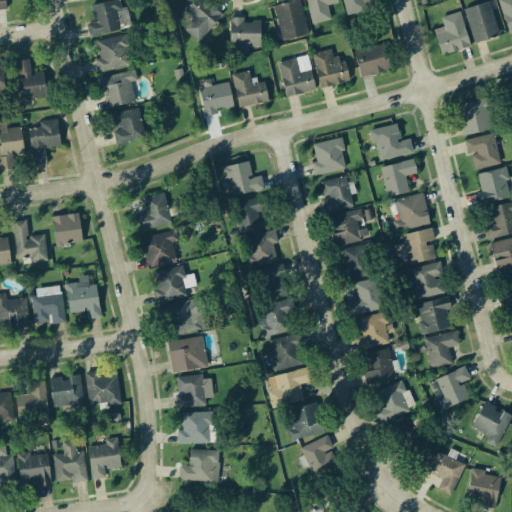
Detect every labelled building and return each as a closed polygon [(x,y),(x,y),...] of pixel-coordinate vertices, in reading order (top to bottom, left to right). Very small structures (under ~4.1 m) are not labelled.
[(85,24),(88,37),(119,30),(114,11),(121,9),(118,0),(109,0),(90,5),(94,22),(85,24)] [(193,0),(184,10),(192,18),(183,29),(197,42),(220,16),(202,0),(193,0)] [(306,36),(302,0),(274,4),(279,39),(306,36)] [(330,19),(327,5),(337,2),(336,0),(305,0),(311,24),(330,19)] [(363,11),(360,0),(342,0),(346,15),(363,11)] [(511,31),(511,0),(497,0),(508,33),(511,31)] [(497,37),(490,2),(464,7),(471,42),(497,37)] [(440,17),(443,26),(433,30),(441,55),(470,45),(459,11),(440,17)] [(243,17),(229,17),(229,52),(248,52),(247,46),(260,46),(259,21),(243,21),(243,17)] [(97,72),(129,65),(122,35),(95,41),(99,58),(94,59),(97,72)] [(354,49),(358,75),(387,71),(384,45),(354,49)] [(310,54),(320,89),(348,81),(341,55),(332,57),(329,48),(310,54)] [(285,97),(315,90),(306,55),(277,62),(285,97)] [(19,100),(45,98),(42,72),(30,73),(29,59),(15,60),(19,100)] [(135,101),(129,82),(136,80),(133,69),(99,78),(107,109),(135,101)] [(237,107),(267,102),(264,82),(250,84),(248,71),(232,74),(237,107)] [(198,88),(204,116),(217,113),(216,109),(233,106),(228,82),(198,88)] [(489,129),(481,98),(455,105),(463,136),(489,129)] [(111,113),(115,129),(112,130),(115,145),(145,138),(138,107),(111,113)] [(60,146),(56,119),(38,121),(39,127),(27,128),(33,166),(47,164),(45,148),(60,146)] [(0,168),(12,166),(10,154),(23,152),(20,126),(6,128),(5,123),(0,124),(0,168)] [(367,130),(370,142),(375,141),(380,160),(412,152),(409,138),(400,140),(396,123),(367,130)] [(463,140),(466,154),(470,153),(474,169),(500,163),(492,133),(463,140)] [(311,162),(313,175),(346,169),(340,138),(312,143),(315,161),(311,162)] [(386,196),(408,192),(405,175),(416,173),(413,159),(379,166),(386,196)] [(228,178),(232,196),(263,189),(260,176),(251,177),(248,161),(220,167),(222,179),(228,178)] [(475,174),(482,204),(509,197),(505,180),(508,179),(505,166),(475,174)] [(352,206),(345,176),(318,182),(322,198),(319,198),(323,213),(352,206)] [(170,223),(164,192),(141,197),(145,213),(133,216),(137,231),(170,223)] [(429,223),(422,193),(393,200),(398,219),(391,221),(394,232),(429,223)] [(261,227),(254,198),(232,203),(239,233),(261,227)] [(483,226),(486,239),(511,233),(511,201),(488,207),(492,224),(483,226)] [(331,246),(368,238),(366,228),(358,230),(356,220),(362,219),(359,208),(325,216),(331,246)] [(50,217),(55,246),(82,242),(77,212),(50,217)] [(11,222),(16,259),(28,258),(29,262),(47,260),(43,234),(27,236),(25,220),(11,222)] [(401,234),(403,244),(393,246),(395,257),(406,254),(408,264),(435,258),(431,242),(434,241),(431,228),(401,234)] [(140,237),(147,268),(176,262),(171,242),(178,240),(175,230),(140,237)] [(277,243),(274,230),(244,235),(249,266),(276,262),(273,244),(277,243)] [(0,264),(10,264),(7,237),(0,237),(0,264)] [(511,237),(489,241),(495,273),(511,269),(511,237)] [(341,249),(345,268),(340,269),(342,280),(368,275),(361,244),(341,249)] [(409,269),(417,299),(443,292),(438,276),(442,275),(438,261),(409,269)] [(187,296),(180,265),(151,272),(155,288),(151,289),(155,303),(187,296)] [(285,294),(277,265),(255,271),(263,301),(285,294)] [(505,308),(511,306),(511,273),(502,276),(506,293),(501,294),(505,308)] [(99,317),(95,284),(88,285),(87,275),(77,276),(78,282),(64,283),(68,313),(85,311),(86,319),(99,317)] [(354,281),(357,300),(346,301),(347,314),(379,310),(375,279),(354,281)] [(35,288),(35,296),(30,296),(33,325),(64,322),(61,286),(35,288)] [(27,298),(5,299),(4,293),(0,293),(0,327),(14,327),(28,327),(27,298)] [(450,327),(446,310),(450,309),(447,297),(417,303),(420,320),(417,321),(420,334),(450,327)] [(156,307),(159,321),(168,320),(172,336),(208,328),(205,315),(197,317),(193,299),(156,307)] [(291,330),(284,303),(255,310),(261,338),(291,330)] [(422,338),(429,369),(451,364),(447,347),(459,345),(455,330),(422,338)] [(267,340),(274,371),(303,364),(296,339),(291,340),(290,335),(267,340)] [(206,368),(202,337),(167,341),(170,372),(206,368)] [(366,373),(363,373),(365,383),(393,379),(389,349),(364,352),(366,373)] [(469,398),(462,382),(470,379),(464,367),(429,381),(440,409),(469,398)] [(266,376),(272,406),(303,400),(299,383),(310,382),(307,368),(266,376)] [(88,406),(120,402),(116,374),(96,377),(95,371),(83,372),(88,406)] [(48,378),(52,407),(73,404),(73,410),(83,409),(79,374),(48,378)] [(175,376),(176,393),(174,394),(175,408),(204,406),(203,375),(175,376)] [(44,379),(30,381),(31,394),(15,395),(17,415),(47,412),(44,379)] [(376,391),(383,408),(374,411),(379,423),(413,409),(409,400),(410,400),(402,380),(376,391)] [(0,419),(12,418),(10,392),(0,392),(0,419)] [(487,435),(484,442),(495,447),(511,415),(484,401),(470,427),(487,435)] [(323,432),(315,402),(287,409),(292,428),(286,429),(289,441),(323,432)] [(176,430),(176,444),(208,444),(207,412),(181,412),(181,430),(176,430)] [(334,466),(328,449),(331,448),(327,436),(299,447),(302,456),(298,457),(302,468),(309,465),(312,474),(334,466)] [(105,444),(86,447),(91,479),(104,478),(103,469),(120,467),(116,437),(104,439),(105,444)] [(55,482),(71,479),(72,483),(87,481),(82,450),(75,451),(74,440),(61,441),(63,453),(51,455),(55,482)] [(0,478),(13,478),(12,455),(5,455),(5,445),(0,445),(0,478)] [(178,479),(217,481),(218,450),(189,449),(188,466),(178,465),(178,479)] [(450,495),(465,464),(436,451),(426,471),(441,478),(436,489),(450,495)] [(29,455),(28,452),(17,453),(18,483),(38,482),(38,485),(49,485),(48,454),(29,455)] [(494,508),(500,478),(484,474),(485,470),(471,468),(465,498),(482,502),(481,506),(494,508)]
